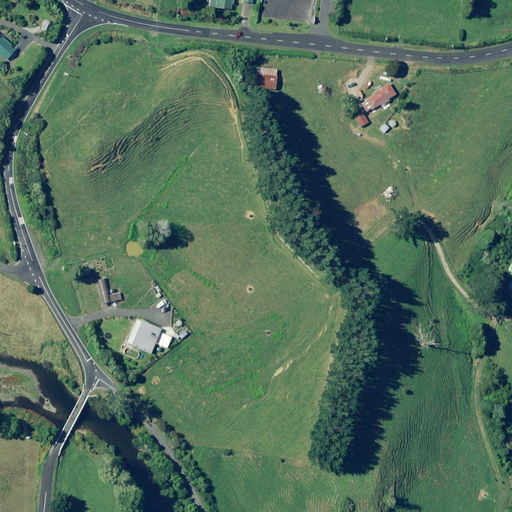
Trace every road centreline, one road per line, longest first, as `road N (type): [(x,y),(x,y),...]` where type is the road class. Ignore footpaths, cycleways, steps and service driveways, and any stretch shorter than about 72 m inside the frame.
road 1 (tertiary): [(85,6),(140,23),(423,57),(511,47)]
road 2 (unclassified): [(85,6),(5,147),(2,178),(34,268)]
road 3 (unclassified): [(34,268),(90,375),(52,458),(43,511)]
